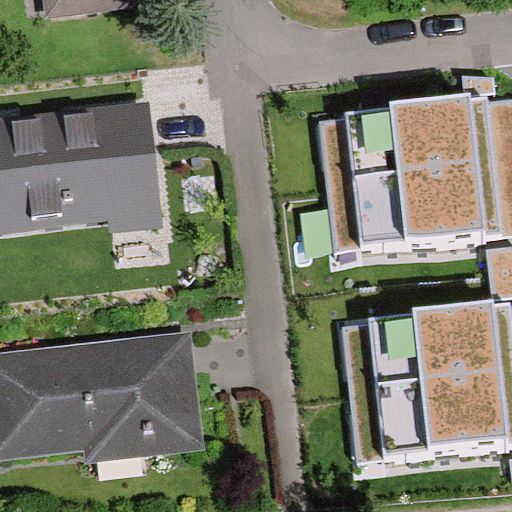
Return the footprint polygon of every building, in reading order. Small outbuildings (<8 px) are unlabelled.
[(141,0),(53,0),(55,16),(142,8),(141,0)] [(511,102),(318,122),(333,270),(511,252),(511,102)] [(149,106),(0,121),(0,230),(112,219),(114,235),(162,229),(149,106)] [(511,307),(343,327),(360,471),(511,453),(511,307)] [(194,340),(0,359),(0,459),(89,451),(91,467),(206,455),(194,340)]
